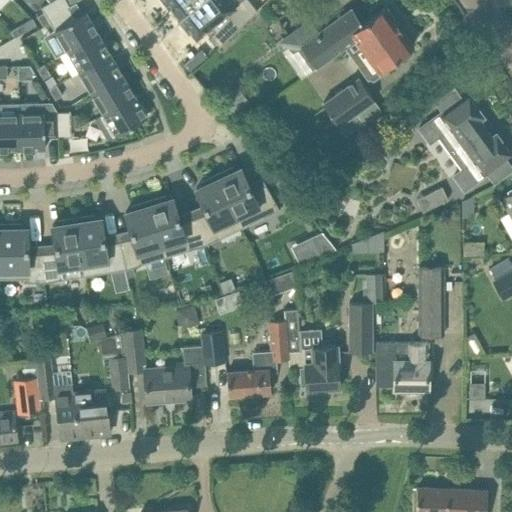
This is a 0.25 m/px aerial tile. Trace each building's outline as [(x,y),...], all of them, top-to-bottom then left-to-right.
[(44,11),(48,18),(69,5),(66,0),(51,0),(41,6),(44,11)] [(176,11),(190,0),(162,0),(169,8),(172,5),(176,11)] [(239,0),(233,5),(228,0),(190,0),(176,11),(181,17),(178,19),(189,33),(192,30),(197,36),(210,26),(214,31),(210,34),(219,45),(223,42),(257,9),(249,0),(239,0)] [(76,16),(69,5),(48,18),(50,22),(67,50),(98,32),(85,11),(76,16)] [(386,5),(361,23),(351,8),(300,44),(316,66),(346,45),(352,53),(361,46),(359,43),(379,28),(382,32),(398,21),(386,5)] [(50,22),(48,18),(44,11),(37,16),(43,26),(50,22)] [(366,73),(375,66),(378,70),(414,44),(398,21),(382,32),(379,28),(359,43),(361,46),(352,53),(366,73)] [(11,30),(15,37),(25,31),(21,24),(11,30)] [(67,50),(79,71),(110,53),(98,32),(67,50)] [(110,53),(79,71),(91,92),(122,74),(110,53)] [(44,64),(37,68),(43,78),(50,74),(44,64)] [(91,92),(103,113),(134,95),(122,74),(91,92)] [(374,98),(358,76),(322,102),(346,134),(363,122),(356,112),(374,98)] [(55,99),(62,95),(56,84),(49,88),(55,99)] [(480,118),(484,115),(468,94),(444,112),(442,110),(418,128),(429,143),(438,136),(450,151),(449,152),(450,152),(490,123),(489,123),(486,125),(480,118)] [(147,116),(134,95),(103,113),(116,134),(147,116)] [(19,102),(20,148),(45,147),(45,137),(58,136),(57,111),(51,101),(19,102)] [(0,102),(0,148),(20,148),(19,102),(0,102)] [(70,111),(57,111),(58,136),(71,136),(71,127),(70,115),(70,111)] [(70,115),(71,127),(79,127),(79,115),(70,115)] [(511,152),(495,131),(492,134),(486,126),(490,124),(490,123),(450,152),(450,153),(451,153),(462,168),(453,175),(464,190),(488,173),(486,171),(511,152)] [(409,142),(401,130),(389,139),(398,150),(409,142)] [(233,164),(216,172),(237,218),(259,208),(263,217),(279,209),(261,176),(250,182),(241,164),(235,167),(233,164)] [(191,209),(205,244),(220,237),(216,228),(237,218),(216,172),(199,180),(200,183),(193,187),(202,205),(191,209)] [(448,198),(442,186),(429,192),(435,205),(448,198)] [(511,191),(501,198),(511,218),(511,191)] [(166,194),(148,199),(162,247),(185,240),(187,249),(205,244),(191,209),(180,214),(174,194),(167,196),(166,194)] [(473,195),(462,201),(462,217),(474,217),(473,195)] [(139,254),(162,247),(148,199),(129,205),(130,208),(123,210),(129,229),(117,232),(126,268),(142,263),(139,254)] [(125,269),(119,241),(105,244),(101,217),(94,218),(94,214),(76,217),(85,275),(125,269)] [(44,281),(85,275),(76,217),(58,220),(59,224),(52,225),(56,252),(42,253),(44,281)] [(27,282),(44,281),(42,253),(28,255),(27,227),(20,227),(20,223),(2,223),(3,278),(26,278),(27,282)] [(383,229),(367,236),(367,251),(384,251),(383,229)] [(321,230),(302,240),(310,257),(335,247),(321,230)] [(511,262),(509,256),(487,269),(503,298),(511,292),(511,262)] [(443,266),(419,266),(419,334),(443,334),(443,266)] [(287,271),(271,277),(276,292),(293,286),(287,271)] [(375,273),(365,273),(365,290),(375,289),(375,273)] [(375,289),(375,299),(385,299),(385,273),(375,273),(375,289)] [(230,277),(219,281),(223,292),(234,287),(230,277)] [(349,302),(349,352),(371,351),(371,301),(349,302)] [(269,320),(272,350),(252,351),(253,369),(227,371),(228,395),(271,391),(269,372),(277,371),(276,360),(288,359),(289,360),(288,359),(288,351),(301,350),(301,348),(297,308),(283,309),(284,319),(269,320)] [(128,372),(144,370),(146,401),(191,397),(190,385),(206,384),(205,364),(202,344),(183,346),(184,366),(145,368),(142,327),(122,329),(122,331),(128,372)] [(202,344),(205,364),(224,362),(220,330),(201,332),(202,344)] [(129,386),(128,372),(122,331),(117,332),(119,355),(109,356),(112,388),(129,386)] [(427,341),(375,341),(375,385),(394,385),(394,387),(428,387),(428,359),(427,359),(427,341)] [(57,397),(61,438),(85,435),(81,391),(73,392),(72,384),(71,384),(70,370),(52,372),(51,355),(44,355),(43,342),(37,343),(43,398),(57,397)] [(35,343),(36,362),(29,362),(29,367),(14,368),(18,412),(39,410),(38,399),(43,398),(37,343),(35,343)] [(339,387),(336,345),(303,347),(304,350),(305,363),(305,367),(300,368),(301,385),(306,385),(306,389),(309,389),(309,394),(323,393),(323,388),(339,387)] [(301,350),(288,351),(288,359),(289,360),(289,364),(304,363),(305,363),(304,350),(303,347),(301,348),(301,350)] [(468,381),(468,397),(484,397),(484,381),(468,381)] [(85,435),(110,433),(105,389),(81,391),(85,435)] [(14,413),(0,414),(0,442),(17,440),(14,413)] [(417,486),(416,511),(486,511),(487,489),(417,486)]
